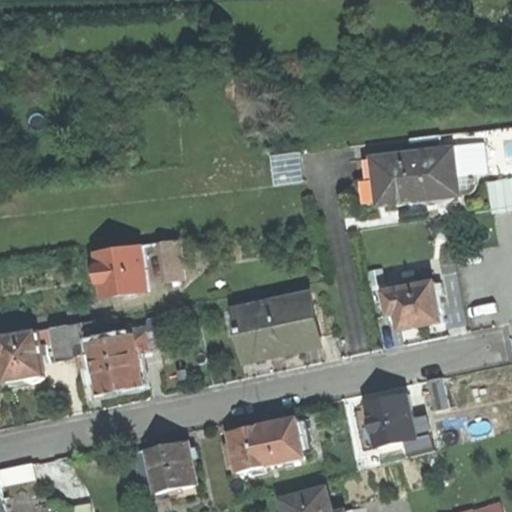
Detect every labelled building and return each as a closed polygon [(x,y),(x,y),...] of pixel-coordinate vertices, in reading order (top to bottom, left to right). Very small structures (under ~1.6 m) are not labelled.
[(449,127),(369,140),(373,164),(377,185),(456,172),(454,154),(449,127)] [(470,151),(454,154),(456,172),(473,169),(470,151)] [(511,177),(493,179),(496,210),(511,208),(511,177)] [(185,243),(169,246),(176,282),(192,279),(185,243)] [(102,256),(110,298),(131,294),(155,290),(147,248),(102,256)] [(436,259),(386,270),(389,283),(391,292),(398,291),(402,307),(444,297),(436,259)] [(312,273),(239,290),(249,333),(285,325),(287,333),(306,328),(324,324),(312,273)] [(56,327),(64,361),(83,356),(80,344),(75,322),(56,327)] [(151,327),(95,340),(100,362),(107,390),(126,385),(150,379),(143,349),(155,346),(151,327)] [(43,329),(3,336),(7,361),(11,379),(30,376),(51,372),(43,329)] [(95,340),(80,344),(83,356),(85,365),(100,362),(95,340)] [(92,393),(107,390),(100,362),(85,365),(92,393)] [(427,377),(434,406),(449,402),(442,374),(427,377)] [(368,401),(379,444),(409,437),(419,434),(415,415),(408,391),(384,397),(368,401)] [(300,398),(274,405),(284,443),(310,436),(300,398)] [(253,410),(234,415),(237,426),(243,449),(244,453),(284,443),(274,405),(253,410)] [(429,412),(415,415),(419,434),(434,430),(429,412)] [(170,430),(152,434),(160,466),(163,478),(201,469),(191,425),(170,430)] [(234,451),(243,449),(237,426),(228,428),(234,451)] [(438,446),(434,430),(419,434),(409,437),(413,452),(438,446)] [(145,469),(160,466),(152,434),(138,438),(145,469)] [(34,452),(2,460),(6,474),(38,466),(34,452)] [(2,460),(0,460),(0,494),(10,492),(6,474),(2,460)] [(332,468),(288,481),(297,511),(344,511),(339,493),(332,468)] [(355,511),(349,490),(339,493),(344,511),(355,511)] [(0,511),(12,511),(15,511),(10,492),(0,494),(0,511)] [(100,511),(95,492),(72,498),(75,511),(100,511)]
